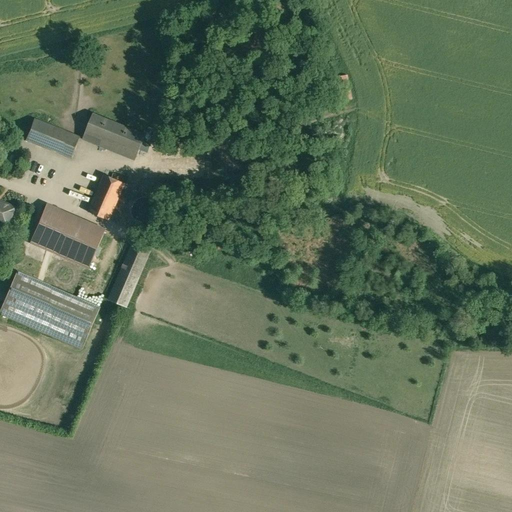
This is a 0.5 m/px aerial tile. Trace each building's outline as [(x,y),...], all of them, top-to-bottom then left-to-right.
[(145,135),(93,114),(85,133),(138,154),(145,135)] [(80,138),(34,119),(26,140),(72,158),(80,138)] [(124,184),(104,175),(88,212),(109,221),(124,184)] [(146,197),(143,197),(141,198),(139,199),(137,200),(136,201),(135,202),(134,204),(133,206),(132,208),(132,209),(132,212),(132,214),(132,216),(133,218),(134,219),(136,221),(137,223),(139,224),(140,225),(142,225),(145,226),(147,226),(149,225),(151,225),(153,224),(154,223),(156,222),(157,220),(158,219),(159,217),(160,215),(160,214),(160,213),(160,211),(160,209),(160,207),(159,205),(158,204),(158,203),(156,201),(154,200),(153,199),(151,198),(149,197),(146,197)] [(14,208),(0,201),(0,224),(6,227),(14,208)] [(105,230),(45,205),(41,214),(37,225),(30,242),(90,267),(105,230)] [(41,214),(31,210),(26,221),(37,225),(41,214)] [(133,244),(109,300),(126,307),(150,251),(133,244)] [(101,310),(17,274),(0,313),(0,314),(83,351),(101,310)]
